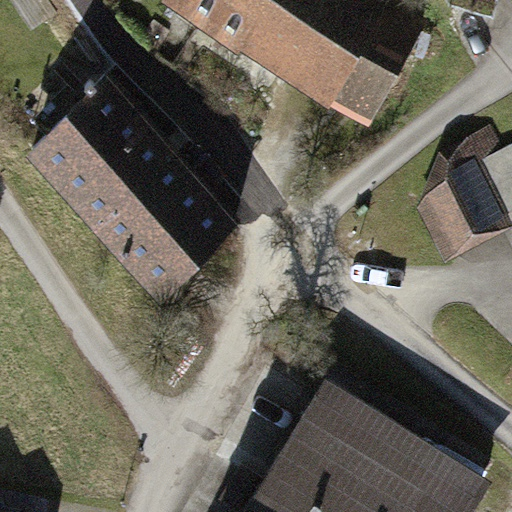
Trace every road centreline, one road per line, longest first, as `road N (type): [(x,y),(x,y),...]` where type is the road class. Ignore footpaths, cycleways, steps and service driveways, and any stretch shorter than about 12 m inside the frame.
road 1 (residential): [(173,443),(0,185)]
road 2 (residential): [(296,230),(102,0)]
road 3 (residential): [(511,427),(454,385),(296,230)]
road 4 (residential): [(296,230),(511,64)]
road 5 (residential): [(173,443),(296,230)]
